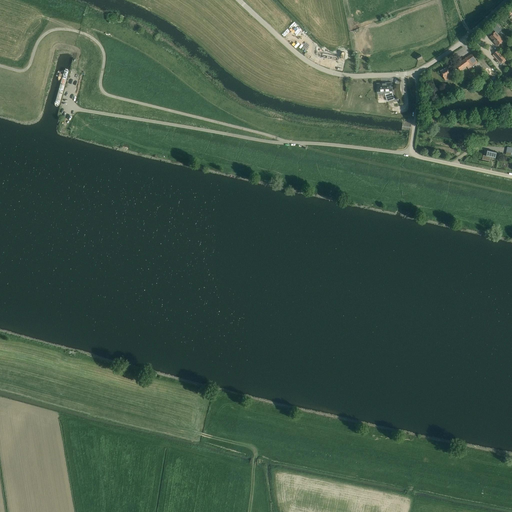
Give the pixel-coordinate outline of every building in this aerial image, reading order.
[(493,41),(498,46),(504,40),(501,36),(500,37),(495,31),(490,37),(493,40),(493,41)] [(497,51),(493,54),(501,62),(505,59),(500,53),(499,53),(497,51)] [(456,65),(459,69),(460,71),(467,66),(469,69),(470,71),(472,69),(471,67),(478,63),(472,54),(456,65)] [(440,71),(444,78),(447,76),(449,78),(455,75),(453,71),(450,72),(447,67),(440,71)] [(392,83),(377,84),(378,92),(384,91),(385,94),(387,100),(388,101),(394,99),(394,98),(392,92),(392,83)] [(485,155),(484,159),(491,161),(492,157),(496,158),(497,154),(497,153),(487,151),(487,153),(486,156),(485,155)]
